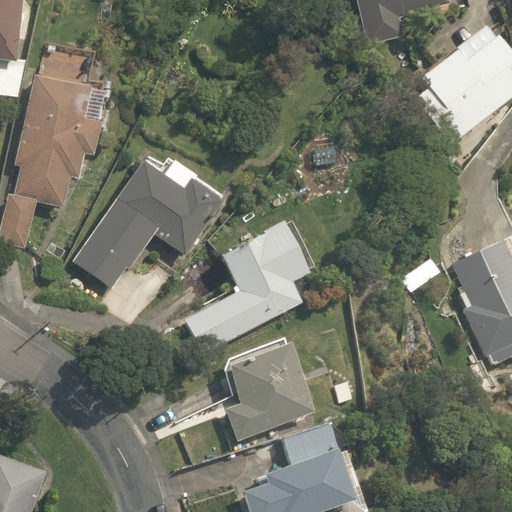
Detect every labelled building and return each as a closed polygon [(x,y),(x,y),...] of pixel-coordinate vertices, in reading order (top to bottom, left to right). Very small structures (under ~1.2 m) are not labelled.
[(14,57),(20,0),(0,0),(0,99),(19,102),(24,58),(14,57)] [(354,0),(367,45),(408,34),(403,16),(454,2),(453,0),(354,0)] [(511,99),(511,51),(500,34),(463,61),(456,51),(410,83),(451,142),(511,99)] [(37,77),(27,75),(0,201),(0,243),(21,248),(31,204),(61,210),(67,179),(75,181),(82,149),(99,153),(111,93),(82,87),(89,56),(43,46),(37,77)] [(226,202),(166,155),(161,161),(152,154),(68,261),(110,294),(153,240),(180,260),(226,202)] [(287,222),(218,253),(236,294),(184,317),(200,353),(304,306),(293,281),(310,273),(287,222)] [(511,359),(511,255),(506,242),(449,265),(489,368),(511,359)] [(221,412),(233,444),(313,414),(289,347),(224,371),(237,407),(221,412)] [(330,424),(280,441),(289,468),(236,486),(245,511),(331,511),(357,504),(330,424)] [(0,511),(32,511),(46,471),(0,454),(0,511)]
